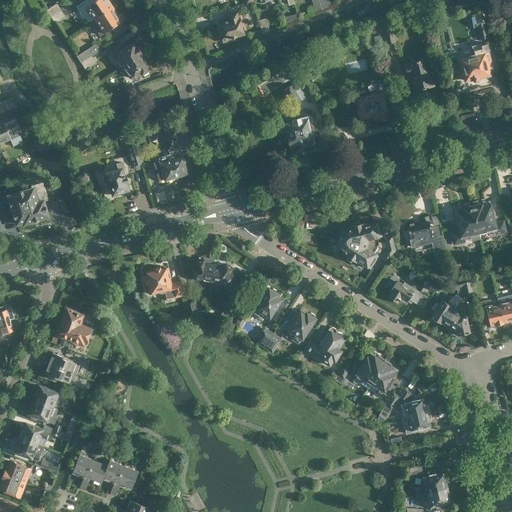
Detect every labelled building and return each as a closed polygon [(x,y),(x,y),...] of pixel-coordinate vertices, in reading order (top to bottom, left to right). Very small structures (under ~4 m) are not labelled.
[(93,0),(85,0),(77,6),(84,16),(91,12),(95,18),(113,6),(108,0),(95,0),(94,1),(93,0)] [(312,0),(315,9),(322,8),(319,0),(312,0)] [(51,15),(61,9),(57,3),(47,9),(51,15)] [(113,6),(95,18),(100,26),(94,31),(97,36),(104,32),(105,33),(125,19),(121,12),(118,14),(113,6)] [(496,17),(494,8),(488,9),(490,18),(496,17)] [(61,9),(51,15),(56,22),(65,16),(61,9)] [(235,37),(244,34),(238,12),(227,15),(229,22),(220,25),(225,42),(236,39),(235,37)] [(471,18),(474,29),(478,28),(481,39),(488,38),(484,21),(482,21),(481,15),(471,18)] [(259,20),(263,34),(270,31),(267,18),(259,20)] [(385,45),(397,42),(394,30),(382,33),(385,45)] [(380,37),(372,39),(375,47),(381,45),(380,37)] [(138,46),(135,41),(127,47),(124,42),(110,51),(111,53),(110,55),(110,56),(110,59),(111,60),(112,60),(113,61),(114,61),(116,62),(117,61),(119,60),(123,66),(143,53),(142,52),(143,49),(141,46),(138,46)] [(82,63),(93,56),(92,56),(101,50),(97,43),(77,56),(82,63)] [(482,43),(472,46),(473,52),(475,51),(476,55),(460,59),(463,72),(462,72),(461,74),(462,78),(464,79),(465,78),(465,81),(471,79),(471,80),(474,82),(477,81),(479,78),(479,77),(489,75),(488,70),(493,69),(487,44),(483,45),(482,43)] [(146,57),(143,53),(123,66),(131,77),(141,70),(143,73),(148,70),(146,67),(148,66),(143,58),(146,57)] [(96,62),(93,56),(82,63),(86,69),(96,62)] [(414,91),(434,86),(427,58),(408,63),(408,65),(405,66),(407,75),(410,74),(414,91)] [(307,84),(318,78),(310,65),(300,72),(307,84)] [(382,86),(381,82),(376,83),(374,82),(370,83),(369,85),(367,86),(369,95),(356,98),(359,108),(357,108),(360,119),(371,117),(372,119),(379,118),(379,119),(389,116),(382,86)] [(307,97),(301,86),(296,89),(293,84),(290,86),(284,90),(293,105),(307,97)] [(94,96),(96,104),(108,99),(105,91),(94,96)] [(0,112),(16,106),(13,97),(4,101),(4,100),(0,102),(0,112)] [(312,144),(314,141),(308,117),(288,121),(289,123),(284,124),(287,136),(285,137),(283,140),(284,144),(287,146),(289,145),(290,147),(304,143),(304,144),(307,146),(312,144)] [(0,143),(11,139),(10,137),(21,132),(14,118),(3,123),(2,120),(0,120),(0,143)] [(159,159),(155,160),(161,180),(165,178),(165,179),(187,173),(182,157),(181,157),(180,153),(180,152),(175,134),(164,138),(168,150),(169,150),(170,154),(159,157),(159,159)] [(143,163),(139,150),(137,142),(126,145),(133,166),(143,163)] [(121,192),(128,190),(126,183),(127,182),(125,176),(124,176),(122,169),(125,168),(123,162),(117,164),(118,169),(107,173),(107,174),(103,175),(103,176),(102,178),(104,183),(105,184),(106,186),(105,188),(106,193),(108,194),(109,195),(113,194),(113,195),(114,194),(116,195),(119,194),(121,192)] [(32,187),(32,189),(9,196),(17,223),(24,222),(24,223),(48,216),(44,200),(47,199),(42,184),(32,187)] [(490,202),(472,206),(479,234),(498,230),(499,234),(506,233),(504,221),(495,223),(490,202)] [(480,240),(479,234),(472,206),(455,210),(460,232),(451,234),(454,245),(461,243),(460,239),(470,236),(472,242),(480,240)] [(426,235),(432,234),(428,216),(421,218),(422,223),(417,224),(416,222),(407,224),(410,239),(419,237),(420,240),(427,238),(426,235)] [(339,236),(338,238),(395,248),(392,236),(385,238),(386,241),(379,243),(377,238),(381,236),(379,228),(375,229),(373,223),(365,225),(365,223),(349,227),(349,229),(348,229),(346,230),(344,230),(343,232),(341,233),(340,234),(339,236)] [(436,254),(447,251),(443,235),(432,238),(436,254)] [(395,248),(338,238),(338,239),(338,240),(338,241),(338,242),(338,243),(338,244),(339,245),(339,246),(339,247),(340,248),(341,249),(341,250),(343,251),(344,252),(343,254),(358,263),(359,261),(365,265),(368,261),(373,263),(378,254),(382,256),(381,258),(387,262),(389,260),(395,250),(395,248)] [(211,281),(215,260),(205,259),(190,263),(194,280),(202,279),(202,278),(204,278),(204,280),(211,281)] [(215,260),(211,281),(218,282),(218,280),(220,280),(220,281),(227,286),(233,276),(239,280),(243,274),(224,262),(215,260)] [(178,297),(183,296),(180,281),(172,283),(168,268),(161,270),(160,268),(146,271),(147,276),(145,277),(149,294),(164,290),(164,292),(176,289),(178,297)] [(505,286),(511,284),(509,272),(502,273),(505,286)] [(479,274),(469,277),(471,283),(480,281),(479,274)] [(463,287),(471,285),(469,277),(456,281),(451,282),(453,290),(460,288),(462,297),(465,296),(463,287)] [(240,296),(247,285),(240,280),(233,292),(240,296)] [(404,284),(397,280),(392,289),(393,290),(389,296),(397,302),(401,296),(408,301),(409,298),(422,307),(429,297),(424,294),(426,290),(423,288),(420,291),(405,282),(404,284)] [(463,287),(465,296),(465,298),(473,296),(471,285),(463,287)] [(270,288),(254,312),(263,317),(264,315),(270,318),(283,298),(277,295),(278,293),(270,288)] [(462,298),(458,295),(456,294),(454,297),(452,296),(451,298),(450,299),(448,301),(448,303),(443,299),(440,304),(437,301),(432,308),(436,311),(432,317),(441,322),(442,321),(446,324),(456,309),(462,298)] [(511,297),(498,301),(499,304),(503,323),(504,323),(504,322),(511,319),(511,297)] [(189,314),(196,312),(193,299),(185,301),(189,314)] [(492,306),(491,303),(490,299),(480,302),(483,313),(487,312),(490,325),(496,324),(496,325),(503,323),(499,304),(492,306)] [(84,312),(87,305),(84,301),(81,300),(77,309),(84,312)] [(0,337),(1,340),(12,337),(10,331),(14,330),(11,319),(14,318),(11,308),(7,309),(5,305),(0,306),(0,337)] [(89,333),(91,329),(79,324),(83,314),(67,308),(65,314),(64,315),(63,317),(64,319),(61,326),(59,326),(58,328),(57,329),(56,331),(56,333),(56,334),(67,338),(67,340),(70,341),(72,340),(83,345),(85,342),(86,342),(88,338),(89,338),(90,334),(89,333)] [(461,312),(456,309),(446,324),(450,327),(449,328),(454,331),(457,331),(458,332),(459,335),(470,332),(468,325),(472,324),(470,316),(466,317),(465,313),(461,314),(461,312)] [(301,341),(316,318),(308,313),(308,314),(302,310),(288,331),(294,334),(293,336),(301,341)] [(339,348),(344,339),(336,333),(336,332),(337,331),(337,330),(336,329),(336,328),(335,327),(334,327),(333,327),(332,327),(330,327),(330,328),(317,347),(310,342),(304,351),(298,359),(304,363),(310,355),(312,351),(321,357),(319,360),(330,366),(332,363),(333,364),(342,350),(339,348)] [(265,346),(273,333),(266,328),(258,341),(265,346)] [(273,333),(265,346),(273,351),(281,337),(273,333)] [(53,352),(49,362),(76,373),(80,362),(53,352)] [(368,387),(386,359),(379,355),(378,357),(371,352),(354,378),(361,383),(361,382),(368,387)] [(392,363),(386,359),(368,387),(375,391),(374,392),(381,396),(398,370),(391,366),(392,363)] [(76,373),(49,362),(45,373),(72,384),(76,373)] [(343,367),(337,376),(343,379),(348,371),(343,367)] [(59,393),(39,385),(37,391),(36,391),(33,399),(56,408),(59,401),(57,400),(59,393)] [(405,390),(400,398),(404,400),(406,400),(410,393),(405,390)] [(73,400),(75,394),(66,391),(63,396),(73,400)] [(385,419),(399,397),(394,393),(385,406),(379,415),(385,419)] [(55,424),(57,417),(55,416),(58,409),(56,408),(33,399),(29,407),(31,407),(28,413),(55,424)] [(425,404),(423,399),(404,403),(400,404),(401,410),(402,410),(404,418),(430,412),(428,406),(426,405),(426,404),(425,404)] [(404,418),(406,426),(404,427),(405,434),(411,433),(411,430),(430,426),(429,421),(430,420),(430,419),(431,417),(430,412),(404,418)] [(43,446),(48,432),(26,423),(23,431),(21,430),(18,436),(43,446)] [(38,460),(43,446),(18,436),(16,442),(18,443),(15,451),(38,460)] [(406,436),(391,440),(392,444),(407,440),(406,436)] [(101,482),(103,477),(108,465),(80,454),(73,471),(85,476),(80,487),(86,489),(90,478),(101,482)] [(5,474),(25,482),(28,475),(29,475),(31,471),(30,470),(30,468),(12,461),(11,462),(6,460),(4,467),(7,469),(5,474)] [(60,467),(42,460),(40,466),(57,473),(60,467)] [(108,465),(103,477),(115,482),(111,492),(116,495),(120,484),(131,488),(138,472),(110,460),(108,465)] [(421,465),(409,468),(411,475),(423,472),(421,465)] [(429,475),(423,476),(426,485),(414,488),(416,495),(446,488),(445,483),(446,482),(443,467),(428,471),(429,475)] [(25,482),(5,474),(3,479),(0,478),(0,486),(2,487),(1,489),(20,496),(21,493),(22,493),(24,489),(23,488),(25,482)] [(44,490),(50,493),(53,486),(47,484),(44,490)] [(447,492),(446,488),(427,492),(416,495),(417,499),(422,498),(423,501),(429,500),(431,508),(436,506),(438,510),(445,508),(444,505),(451,503),(449,492),(447,492)] [(22,511),(24,508),(13,504),(13,505),(0,499),(0,511),(10,511),(12,509),(16,511),(15,511),(22,511)] [(37,508),(43,510),(44,509),(46,503),(40,501),(37,508)] [(146,511),(148,507),(132,501),(128,511),(116,507),(114,511),(146,511)]
